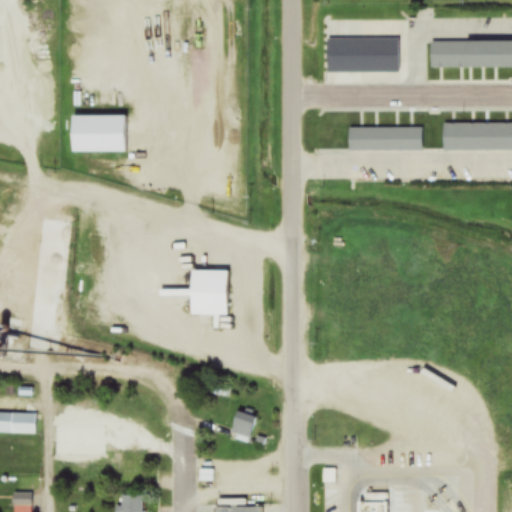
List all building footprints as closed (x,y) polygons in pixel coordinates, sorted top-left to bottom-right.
[(400,73),(400,40),(328,40),(328,73),(400,73)] [(511,42),(431,42),(431,68),(511,67),(511,42)] [(71,152),(125,152),(125,115),(71,115),(71,152)] [(511,123),(444,124),(444,151),(511,151),(511,123)] [(349,129),(349,151),(423,151),(423,129),(349,129)] [(228,317),(228,270),(190,270),(190,317),(228,317)] [(248,446),(257,419),(237,412),(228,439),(248,446)] [(36,435),(36,414),(12,414),(12,435),(36,435)] [(110,486),(135,486),(135,464),(110,464),(110,486)] [(324,484),(335,484),(335,470),(324,470),(324,484)] [(14,495),(13,511),(32,511),(32,495),(14,495)] [(142,511),(143,496),(121,496),(120,511),(142,511)] [(356,502),(356,511),(390,511),(390,502),(356,502)]
